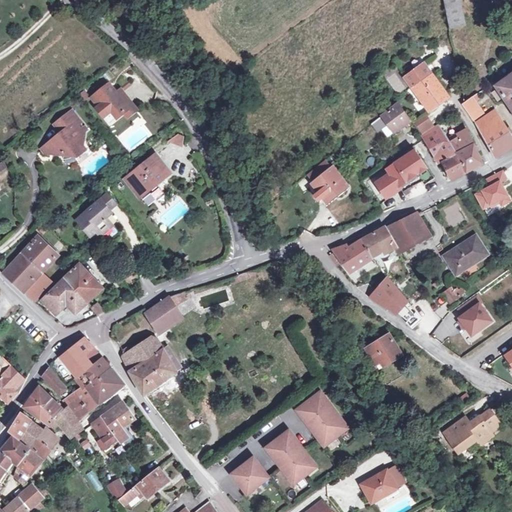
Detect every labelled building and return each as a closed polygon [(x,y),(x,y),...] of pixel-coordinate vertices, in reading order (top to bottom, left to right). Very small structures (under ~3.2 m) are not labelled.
[(442,0),(449,28),(465,25),(459,0),(442,0)] [(410,73),(405,77),(399,81),(406,90),(412,86),(413,88),(428,108),(431,112),(438,107),(435,103),(446,95),(431,75),(422,64),(410,73)] [(511,74),(496,86),(511,109),(511,74)] [(109,84),(92,97),(98,105),(96,107),(104,116),(112,110),(116,117),(124,111),(127,115),(135,109),(126,96),(120,100),(115,93),(109,84)] [(120,89),(115,93),(120,100),(126,96),(120,89)] [(477,93),(471,97),(475,102),(480,98),(477,93)] [(464,102),(461,104),(472,120),(482,113),(475,102),(471,97),(464,102)] [(396,103),(384,113),(370,124),(376,131),(386,124),(392,132),(409,121),(396,103)] [(58,133),(55,135),(55,139),(44,148),(48,154),(50,152),(66,154),(66,152),(73,153),(76,157),(86,149),(82,145),(84,130),(86,129),(71,110),(58,121),(64,129),(64,133),(61,134),(61,135),(58,133)] [(116,117),(112,110),(104,116),(108,122),(116,117)] [(475,124),(481,132),(495,158),(511,147),(511,137),(501,119),(499,120),(494,111),(475,124)] [(426,116),(415,123),(421,133),(433,126),(426,116)] [(58,121),(54,124),(61,134),(64,133),(64,129),(58,121)] [(424,138),(425,141),(439,163),(442,161),(456,154),(447,141),(438,125),(422,135),(424,138)] [(467,130),(447,141),(456,154),(466,172),(482,164),(467,130)] [(174,132),(170,142),(181,146),(185,136),(174,132)] [(413,149),(412,146),(384,165),(397,185),(416,173),(426,168),(413,149)] [(338,149),(332,153),(336,158),(342,154),(338,149)] [(332,153),(324,159),(328,164),(336,158),(332,153)] [(168,172),(154,154),(125,178),(139,195),(168,172)] [(456,154),(442,161),(452,180),(466,172),(456,154)] [(324,159),(306,174),(313,182),(311,184),(323,199),(335,190),(338,195),(347,188),(346,185),(347,184),(333,167),(332,168),(328,164),(324,159)] [(435,181),(426,187),(429,192),(438,186),(435,181)] [(338,195),(335,190),(323,199),(327,204),(338,195)] [(115,203),(107,192),(76,219),(90,235),(96,230),(99,235),(111,224),(106,217),(111,213),(108,209),(115,203)] [(417,212),(386,227),(397,247),(395,248),(398,253),(431,236),(417,214),(417,212)] [(386,227),(362,240),(372,257),(382,251),(384,254),(395,248),(397,247),(386,227)] [(487,254),(476,235),(444,256),(456,274),(487,254)] [(37,236),(23,252),(42,270),(56,254),(37,236)] [(334,252),(329,256),(335,264),(340,260),(349,272),(372,257),(362,240),(348,248),(345,245),(332,249),(334,252)] [(42,270),(23,252),(3,273),(22,291),(23,290),(41,271),(42,270)] [(79,263),(65,277),(87,301),(103,288),(79,263)] [(54,283),(41,271),(23,290),(36,302),(54,283)] [(87,301),(65,277),(42,299),(55,313),(66,302),(75,311),(86,303),(87,301)] [(371,279),(361,290),(375,302),(379,299),(395,312),(406,301),(395,288),(387,278),(380,285),(371,279)] [(406,279),(395,288),(406,301),(416,292),(406,279)] [(450,304),(458,298),(450,287),(442,293),(450,304)] [(476,294),(457,308),(461,314),(458,316),(460,318),(465,326),(471,333),(490,320),(478,303),(481,301),(476,294)] [(169,296),(146,311),(159,332),(182,315),(169,296)] [(406,301),(395,312),(407,323),(417,313),(406,301)] [(97,302),(90,307),(97,315),(105,311),(97,302)] [(460,318),(457,321),(462,328),(465,326),(460,318)] [(440,321),(432,335),(446,343),(454,329),(440,321)] [(389,333),(365,348),(373,362),(375,364),(389,356),(392,361),(402,354),(389,333)] [(151,336),(120,356),(133,378),(143,395),(176,372),(172,363),(163,348),(158,340),(151,336)] [(85,338),(62,357),(77,377),(91,365),(83,355),(93,347),(85,338)] [(93,347),(83,355),(91,365),(101,357),(93,347)] [(0,354),(0,375),(1,377),(0,378),(0,396),(7,402),(17,391),(13,389),(24,378),(0,355),(0,354)] [(392,361),(389,356),(375,364),(373,362),(370,363),(375,371),(392,361)] [(101,357),(91,365),(77,377),(76,378),(83,388),(86,385),(109,367),(101,357)] [(175,361),(172,363),(176,372),(180,369),(175,361)] [(109,367),(86,385),(99,402),(102,400),(117,388),(123,383),(109,367)] [(48,368),(41,376),(59,394),(67,388),(48,368)] [(75,392),(77,394),(89,411),(99,402),(86,385),(83,388),(82,389),(75,392)] [(38,386),(31,396),(54,417),(62,408),(38,386)] [(118,390),(117,388),(102,400),(103,402),(118,390)] [(74,391),(63,400),(66,408),(67,407),(76,421),(89,411),(77,394),(75,392),(74,391)] [(320,391),(296,409),(323,446),(336,437),(331,430),(343,422),(320,391)] [(31,396),(24,405),(48,424),(49,425),(55,419),(54,417),(31,396)] [(105,413),(101,415),(117,438),(122,444),(132,437),(123,425),(132,418),(120,401),(105,413)] [(66,408),(55,419),(61,425),(72,438),(73,436),(82,429),(76,421),(67,407),(66,408)] [(444,432),(458,451),(468,444),(475,439),(479,445),(492,435),(490,431),(500,424),(489,409),(471,423),(468,425),(463,418),(444,432)] [(31,421),(21,413),(10,429),(14,433),(20,438),(31,421)] [(101,415),(92,422),(103,438),(108,445),(117,438),(101,415)] [(465,415),(463,418),(468,425),(471,423),(465,415)] [(61,425),(55,419),(49,425),(56,431),(61,425)] [(43,430),(31,421),(20,438),(31,447),(44,457),(59,438),(45,427),(43,430)] [(343,422),(331,430),(336,437),(348,428),(343,422)] [(288,430),(265,447),(293,484),(305,475),(302,471),(313,463),(288,430)] [(30,448),(13,435),(0,450),(12,460),(18,464),(30,448)] [(103,438),(98,441),(103,448),(108,445),(103,438)] [(81,442),(85,450),(92,447),(88,439),(81,442)] [(468,444),(472,450),(479,445),(475,439),(468,444)] [(95,446),(86,452),(93,464),(103,458),(95,446)] [(43,459),(30,448),(18,464),(14,475),(24,483),(43,459)] [(0,450),(0,464),(6,469),(12,460),(0,450)] [(253,457),(231,473),(246,493),(268,477),(253,457)] [(313,463),(302,471),(305,475),(316,466),(313,463)] [(144,477),(136,484),(118,498),(124,505),(137,494),(140,497),(144,494),(147,497),(169,480),(157,467),(144,477)] [(397,467),(387,473),(395,487),(405,482),(397,467)] [(94,469),(85,474),(94,492),(103,487),(94,469)] [(386,469),(360,484),(371,503),(384,496),(383,494),(395,487),(387,473),(386,469)] [(32,484),(18,496),(29,509),(39,500),(43,497),(32,484)] [(399,494),(395,487),(383,494),(384,496),(387,501),(399,494)] [(18,496),(5,507),(9,511),(8,511),(24,511),(29,509),(18,496)] [(331,511),(321,499),(304,511),(331,511)] [(36,511),(44,506),(39,500),(29,509),(31,511),(36,511)] [(215,511),(208,501),(194,511),(215,511)]
